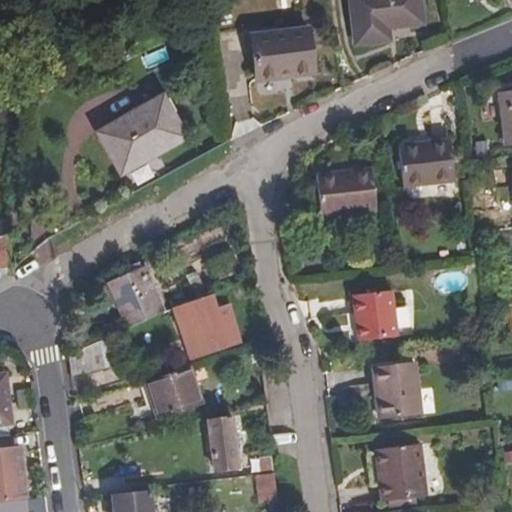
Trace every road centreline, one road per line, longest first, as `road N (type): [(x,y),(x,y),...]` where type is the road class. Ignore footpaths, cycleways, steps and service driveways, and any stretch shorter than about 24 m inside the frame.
road 1 (residential): [(321,511),(304,365),(269,274),(251,164)]
road 2 (residential): [(251,164),(452,58),(511,36)]
road 3 (residential): [(27,311),(117,234),(251,164)]
road 4 (residential): [(27,311),(47,354),(67,511)]
